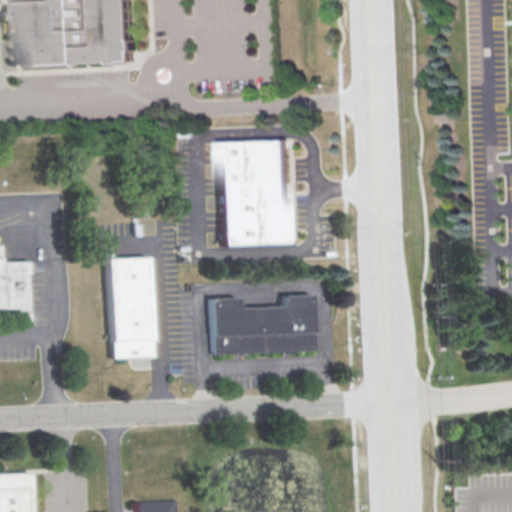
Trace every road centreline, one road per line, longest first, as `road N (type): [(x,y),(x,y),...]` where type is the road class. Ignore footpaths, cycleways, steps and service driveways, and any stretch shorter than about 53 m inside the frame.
road 1 (tertiary): [(396,511),(374,0)]
road 2 (residential): [(0,416),(392,403)]
road 3 (residential): [(378,100),(197,108),(163,74)]
road 4 (residential): [(392,403),(511,394)]
